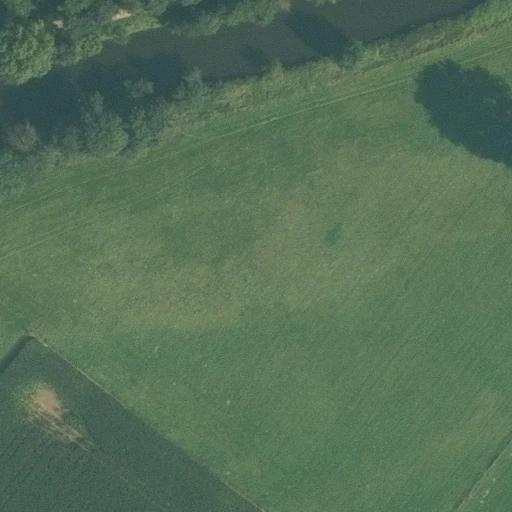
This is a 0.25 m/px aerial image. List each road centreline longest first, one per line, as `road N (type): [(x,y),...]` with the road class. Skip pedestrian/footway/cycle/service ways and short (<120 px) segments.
road 1 (track): [(0,295),(280,511)]
road 2 (track): [(0,52),(242,0)]
